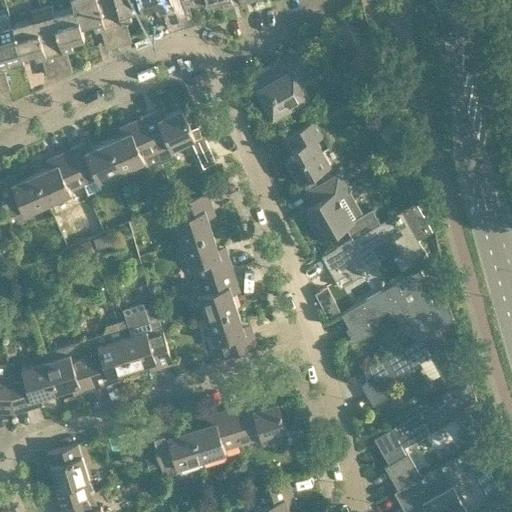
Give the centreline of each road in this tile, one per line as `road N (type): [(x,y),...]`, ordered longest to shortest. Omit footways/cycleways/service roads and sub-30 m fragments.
road 1 (residential): [(319,350),(30,440),(10,455)]
road 2 (residential): [(319,350),(210,58)]
road 3 (secondary): [(441,0),(511,262)]
road 4 (residential): [(210,58),(172,46),(0,121)]
road 5 (residential): [(357,511),(319,350)]
road 6 (residential): [(327,0),(210,58)]
